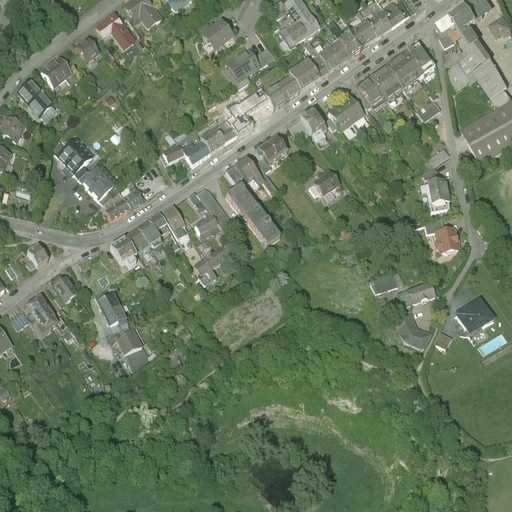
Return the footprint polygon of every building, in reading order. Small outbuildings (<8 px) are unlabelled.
[(143,0),(139,0),(123,13),(129,21),(130,21),(132,23),(133,25),(138,21),(139,23),(146,32),(147,33),(161,23),(150,8),(143,0)] [(143,0),(150,8),(155,4),(151,0),(143,0)] [(191,2),(189,0),(163,0),(163,1),(164,0),(168,0),(172,4),(168,6),(175,15),(191,2)] [(480,0),(464,11),(475,27),(482,22),(480,18),(489,11),(481,0),(480,0)] [(308,19),(296,1),(284,9),(283,10),(287,17),(295,28),(284,36),(294,51),(319,34),(309,19),(308,19)] [(277,24),(287,17),(283,10),(284,9),(281,5),(269,13),(277,24)] [(384,25),(391,34),(403,25),(394,12),(391,8),(382,15),(383,16),(388,23),(384,25)] [(394,12),(403,25),(408,22),(399,9),(394,12)] [(475,27),(464,11),(435,32),(442,42),(448,38),(455,33),(460,40),(468,34),(467,33),(475,27)] [(129,21),(123,13),(118,17),(126,27),(132,23),(130,21),(129,21)] [(365,29),(362,24),(357,16),(353,18),(361,31),(365,29)] [(369,37),(375,45),(391,34),(384,25),(388,23),(383,16),(373,23),(370,18),(362,24),(365,29),(370,36),(369,37)] [(134,46),(113,20),(95,35),(104,45),(110,40),(123,56),(134,46)] [(509,34),(502,23),(488,31),(496,43),(509,34)] [(328,35),(334,31),(329,25),(323,28),(328,35)] [(232,41),(221,27),(211,35),(209,33),(200,41),(207,49),(200,54),(207,62),(215,56),(214,55),(232,41)] [(347,33),(351,38),(354,36),(348,27),(345,30),(347,33)] [(200,41),(209,33),(206,29),(196,36),(200,41)] [(354,36),(351,38),(361,54),(367,51),(366,51),(375,45),(369,37),(370,36),(365,29),(361,31),(354,36)] [(333,42),(348,64),(362,55),(361,54),(351,38),(347,33),(339,38),(335,31),(334,31),(328,35),(333,42)] [(455,47),(462,42),(460,40),(455,33),(448,38),(455,47)] [(470,35),(468,34),(460,40),(462,42),(474,59),(459,69),(470,85),(471,88),(476,85),(490,104),(507,92),(495,71),(491,65),(470,35)] [(333,42),(328,35),(324,38),(329,45),(333,42)] [(445,54),(454,49),(448,39),(439,44),(445,54)] [(332,64),(337,72),(348,64),(333,42),(329,45),(326,47),(331,54),(327,56),(332,64)] [(98,59),(87,46),(82,51),(81,50),(76,55),(76,56),(75,56),(86,69),(98,59)] [(314,57),(313,56),(308,49),(304,52),(310,60),(314,57)] [(434,73),(417,50),(400,62),(417,85),(434,73)] [(323,71),(327,78),(337,72),(332,64),(327,56),(323,59),(318,52),(313,56),(314,57),(323,70),(323,71)] [(255,67),(260,74),(274,64),(266,54),(256,61),(258,64),(255,67)] [(255,67),(247,56),(226,70),(237,85),(238,88),(245,83),(258,74),(259,75),(260,74),(255,67)] [(309,71),(318,84),(319,84),(327,78),(323,71),(323,70),(314,57),(310,60),(314,66),(309,70),(309,71)] [(417,85),(400,62),(384,74),(401,97),(417,85)] [(70,82),(58,67),(50,74),(39,83),(52,98),(65,87),(65,86),(70,82)] [(449,99),(470,85),(459,69),(444,77),(445,78),(446,84),(449,99)] [(309,71),(289,84),(299,97),(310,90),(310,91),(315,88),(314,87),(318,84),(309,71)] [(401,97),(384,74),(368,86),(382,105),(385,109),(401,97)] [(249,88),(245,83),(238,88),(237,85),(231,89),(236,97),(249,88)] [(289,84),(263,103),(272,116),(283,108),(284,109),(288,106),(288,105),(299,97),(289,84)] [(382,105),(368,86),(357,94),(362,100),(371,113),(382,105)] [(42,106),(28,92),(17,103),(39,126),(51,114),(42,105),(42,106)] [(366,116),(371,113),(362,100),(357,104),(364,114),(366,116)] [(109,103),(104,110),(112,116),(118,109),(109,103)] [(212,123),(213,124),(226,117),(231,124),(241,138),(249,132),(244,124),(249,121),(245,115),(240,118),(236,113),(231,103),(208,114),(212,123)] [(352,107),(350,104),(338,112),(351,130),(363,122),(359,117),(352,107)] [(359,117),(364,114),(357,104),(352,107),(359,117)] [(440,115),(432,105),(416,117),(423,127),(440,115)] [(511,106),(461,136),(481,171),(511,153),(511,106)] [(351,130),(338,112),(327,121),(329,124),(336,133),(340,139),(351,130)] [(318,125),(312,117),(306,121),(299,126),(315,149),(324,143),(321,139),(325,137),(325,136),(320,128),(321,126),(320,124),(318,125)] [(207,125),(214,135),(216,134),(214,129),(215,129),(213,124),(212,123),(207,125)] [(214,135),(224,150),(241,138),(231,124),(216,134),(214,135)] [(331,137),(336,133),(329,124),(324,127),(331,137)] [(23,135),(5,127),(0,138),(0,146),(14,153),(17,145),(18,146),(23,135)] [(294,143),(304,136),(298,127),(287,134),(294,143)] [(193,154),(202,149),(200,145),(193,136),(194,135),(193,135),(189,138),(189,139),(183,143),(177,148),(178,151),(181,155),(190,149),(193,154)] [(203,148),(210,159),(224,150),(214,135),(200,145),(202,149),(203,148)] [(169,151),(174,147),(169,139),(164,142),(169,151)] [(177,148),(183,143),(180,139),(173,143),(176,149),(177,148)] [(279,148),(276,143),(266,150),(277,164),(282,161),(286,158),(281,151),(284,149),(281,146),(279,148)] [(328,149),(324,143),(315,149),(319,155),(328,149)] [(190,149),(181,155),(183,161),(190,170),(191,172),(210,159),(203,148),(202,149),(193,154),(190,149)] [(57,150),(52,163),(56,167),(66,158),(57,149),(57,150)] [(82,158),(74,150),(66,158),(56,167),(64,176),(82,158)] [(268,171),(277,164),(266,150),(257,156),(260,161),(258,163),(260,166),(263,164),(268,171)] [(181,162),(183,161),(181,155),(178,151),(159,161),(165,171),(181,162)] [(448,161),(443,154),(428,166),(432,172),(448,161)] [(91,167),(82,158),(64,176),(72,185),(82,175),(91,167)] [(10,164),(0,161),(0,183),(3,184),(5,175),(6,175),(10,164)] [(183,161),(181,162),(187,172),(190,170),(183,161)] [(234,172),(242,183),(246,189),(253,184),(258,191),(262,189),(263,188),(261,185),(245,164),(234,172)] [(270,174),(268,171),(263,164),(260,166),(256,169),(263,179),(270,174)] [(415,184),(432,172),(428,166),(411,178),(415,184)] [(234,172),(225,179),(233,190),(242,183),(234,172)] [(435,179),(431,173),(421,181),(425,186),(435,179)] [(77,189),(87,180),(82,175),(72,185),(77,189)] [(107,185),(99,176),(91,184),(81,193),(89,202),(107,185)] [(343,197),(329,178),(326,180),(325,178),(317,184),(319,185),(313,190),(319,199),(326,209),(343,197)] [(77,189),(81,193),(91,184),(87,180),(77,189)] [(263,188),(262,189),(271,201),(277,197),(265,182),(261,185),(263,188)] [(115,193),(107,185),(89,202),(97,210),(107,201),(115,193)] [(448,207),(444,185),(433,188),(427,189),(430,210),(428,210),(430,219),(446,216),(448,212),(447,208),(448,207)] [(132,198),(136,195),(130,187),(125,192),(127,194),(128,193),(132,198)] [(314,203),(319,199),(313,190),(308,193),(314,203)] [(243,196),(240,191),(225,202),(241,224),(242,223),(265,254),(279,244),(269,231),(270,230),(266,225),(266,226),(256,213),(243,196)] [(196,200),(208,216),(216,229),(226,242),(232,230),(227,228),(228,225),(224,223),(225,220),(220,218),(221,216),(217,213),(218,211),(214,209),(215,206),(210,204),(212,202),(207,200),(208,197),(203,194),(196,200)] [(122,206),(123,206),(129,216),(130,217),(144,207),(136,195),(132,198),(122,206)] [(107,201),(97,210),(101,215),(112,205),(107,201)] [(123,206),(103,219),(105,221),(103,223),(105,226),(107,224),(110,229),(129,216),(123,206)] [(181,225),(172,211),(162,219),(173,237),(177,245),(184,241),(180,234),(184,231),(181,225)] [(216,229),(208,216),(204,219),(207,224),(194,232),(202,245),(211,240),(208,235),(216,229)] [(165,229),(159,221),(149,228),(155,237),(157,241),(166,235),(164,233),(167,231),(165,230),(165,229)] [(435,239),(443,237),(441,224),(424,231),(426,241),(435,239)] [(157,241),(155,237),(149,228),(136,237),(148,253),(151,250),(153,253),(161,248),(157,241)] [(216,229),(208,235),(211,240),(220,235),(216,229)] [(456,247),(455,241),(454,241),(453,235),(443,237),(435,239),(436,246),(434,249),(435,255),(438,257),(439,259),(442,259),(444,260),(447,260),(449,257),(457,256),(456,248),(456,247)] [(148,253),(136,237),(126,245),(133,255),(135,258),(139,255),(141,258),(148,253)] [(179,252),(172,240),(167,243),(173,255),(179,252)] [(184,256),(195,251),(191,245),(185,248),(185,247),(180,250),(184,256)] [(136,263),(124,247),(109,257),(121,273),(125,271),(128,275),(135,270),(132,266),(136,263)] [(214,259),(220,269),(232,260),(226,251),(221,254),(219,252),(216,254),(218,257),(214,259)] [(46,271),(36,257),(26,265),(29,270),(34,277),(36,279),(46,271)] [(203,267),(209,276),(220,269),(214,259),(203,267)] [(209,276),(203,267),(193,275),(198,283),(197,284),(203,293),(215,285),(209,276)] [(31,279),(34,277),(29,270),(26,272),(31,279)] [(21,282),(14,272),(4,279),(11,289),(21,282)] [(390,285),(368,294),(373,306),(396,298),(390,285)] [(72,298),(64,287),(52,296),(58,303),(64,312),(65,312),(76,304),(72,298)] [(433,307),(427,293),(396,305),(402,319),(420,312),(420,314),(424,312),(423,311),(433,307)] [(96,310),(109,304),(106,296),(93,305),(96,310)] [(66,312),(65,312),(64,312),(58,303),(53,307),(60,316),(66,312)] [(115,316),(109,304),(96,310),(109,336),(116,332),(110,318),(115,316)] [(32,311),(50,337),(56,333),(57,333),(54,329),(52,326),(53,326),(39,306),(32,311)] [(50,337),(32,311),(24,316),(38,335),(36,337),(41,344),(50,337)] [(453,327),(467,347),(480,338),(490,331),(477,312),(453,327)] [(110,318),(116,332),(118,334),(125,330),(126,330),(118,314),(115,316),(110,318)] [(28,330),(21,320),(10,329),(17,338),(28,330)] [(54,329),(57,333),(56,333),(61,339),(67,335),(59,325),(54,329)] [(126,333),(125,330),(118,334),(116,332),(109,336),(111,342),(107,344),(112,352),(122,345),(122,346),(129,341),(126,335),(126,333)] [(399,345),(400,348),(411,344),(413,344),(408,331),(396,336),(399,345)] [(140,347),(133,337),(129,341),(122,346),(116,351),(123,366),(140,358),(140,357),(136,350),(140,347)] [(0,356),(9,351),(0,338),(0,356)] [(396,347),(401,358),(418,364),(426,350),(411,344),(400,348),(399,345),(396,347)] [(442,364),(449,352),(437,346),(430,358),(442,364)] [(140,358),(123,366),(132,386),(149,374),(141,357),(140,357),(140,358)]
